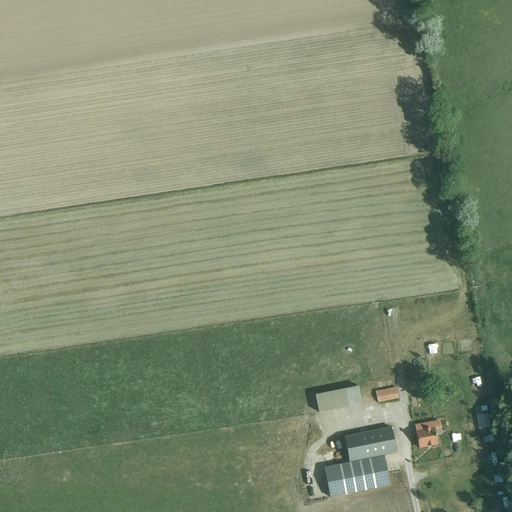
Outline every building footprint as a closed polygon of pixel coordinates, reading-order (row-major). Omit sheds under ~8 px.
[(479,367),(469,370),(473,382),(483,379),(479,367)] [(375,391),(378,403),(397,399),(395,387),(375,391)] [(313,395),(316,413),(346,408),(346,407),(355,405),(354,398),(345,400),(343,389),(313,395)] [(480,427),(492,426),(491,411),(479,412),(480,427)] [(439,421),(415,426),(419,448),(438,444),(435,433),(441,432),(440,426),(439,421)] [(344,437),(349,462),(349,463),(324,468),(330,498),(390,486),(383,455),(396,452),(391,427),(344,437)] [(461,436),(453,438),(455,450),(463,448),(461,436)] [(489,447),(498,447),(498,436),(488,436),(489,447)] [(507,461),(498,461),(498,470),(500,470),(500,477),(508,477),(507,461)] [(401,471),(393,471),(393,481),(402,481),(401,471)]
